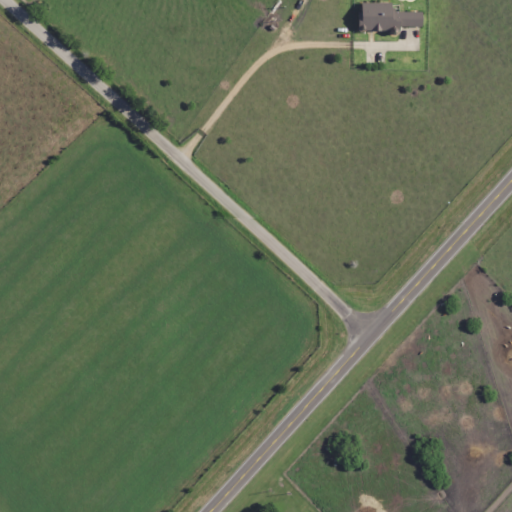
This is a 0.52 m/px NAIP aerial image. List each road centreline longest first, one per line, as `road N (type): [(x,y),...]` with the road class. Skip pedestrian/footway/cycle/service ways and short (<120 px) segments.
road 1 (residential): [(372,333),(0,1)]
road 2 (tertiary): [(213,511),(511,179)]
